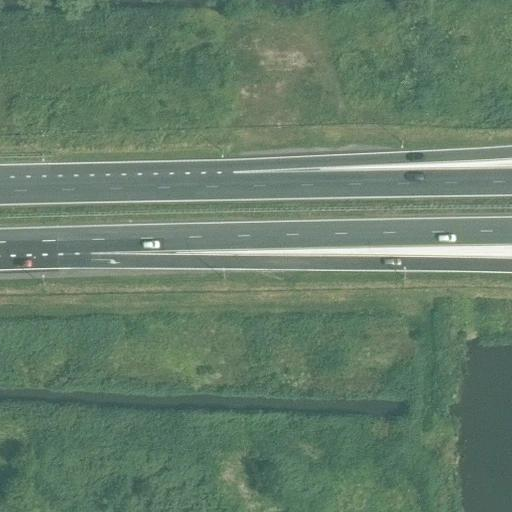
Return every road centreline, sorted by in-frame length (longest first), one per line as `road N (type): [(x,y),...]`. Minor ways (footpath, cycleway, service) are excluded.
road 1 (trunk): [(84,241),(511,265)]
road 2 (trunk): [(84,241),(511,232)]
road 3 (trunk): [(511,153),(236,186)]
road 4 (trunk): [(511,184),(236,186)]
road 5 (trunk): [(236,186),(0,192)]
